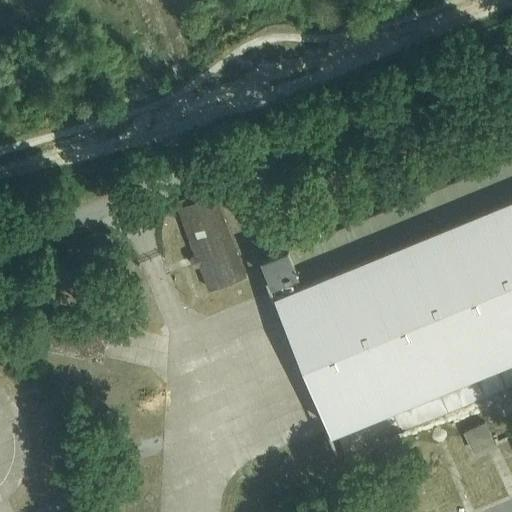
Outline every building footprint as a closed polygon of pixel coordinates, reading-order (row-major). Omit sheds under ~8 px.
[(408,118),(387,125),(390,134),(411,127),(408,118)] [(314,153),(273,169),(280,189),(322,174),(314,153)] [(511,156),(289,247),(288,245),(263,255),(273,279),(275,278),(279,288),(275,289),(331,427),(335,426),(345,449),(511,380),(511,156)] [(214,191),(189,200),(187,196),(179,199),(181,203),(179,204),(197,254),(191,256),(194,264),(200,262),(210,287),(245,274),(214,191)] [(88,239),(69,246),(75,263),(94,256),(88,239)] [(111,323),(52,310),(44,343),(103,357),(111,323)] [(485,420),(465,430),(475,450),(494,441),(485,420)]
